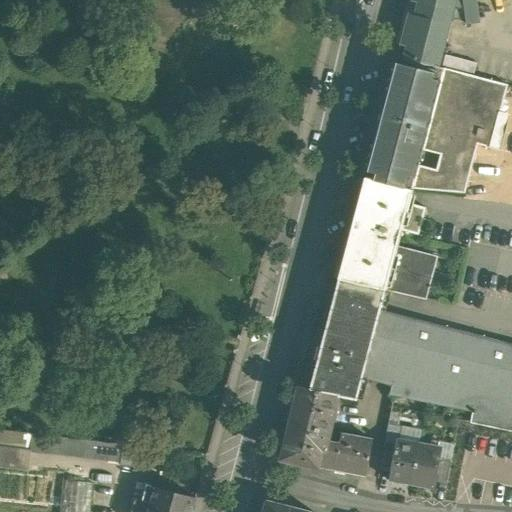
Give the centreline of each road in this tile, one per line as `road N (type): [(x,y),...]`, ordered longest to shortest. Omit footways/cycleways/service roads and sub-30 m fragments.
road 1 (tertiary): [(243,480),(351,49)]
road 2 (residential): [(243,480),(440,511)]
